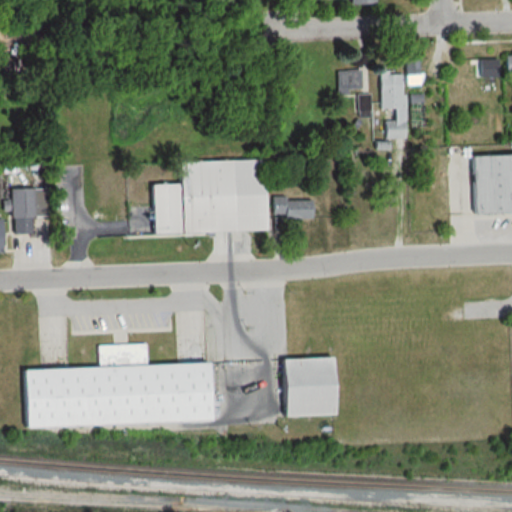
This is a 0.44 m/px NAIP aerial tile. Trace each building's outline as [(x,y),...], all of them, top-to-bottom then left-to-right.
[(466,57),(466,89),(485,89),(485,57),(466,57)] [(335,70),(336,95),(357,95),(357,117),(369,117),(369,91),(368,91),(368,70),(335,70)] [(379,109),(393,108),(393,121),(382,122),(383,139),(404,138),(403,72),(378,73),(379,109)] [(478,219),(511,217),(511,164),(475,166),(478,219)] [(184,241),(265,239),(263,170),(183,173),(184,241)] [(46,188),(6,189),(8,234),(29,233),(28,217),(46,216),(46,188)] [(270,218),(312,218),(312,198),(270,198),(270,218)] [(93,346),(93,363),(142,363),(142,346),(93,346)] [(287,368),(336,367),(337,425),(289,426),(287,368)] [(26,381),(28,438),(216,430),(213,373),(26,381)]
